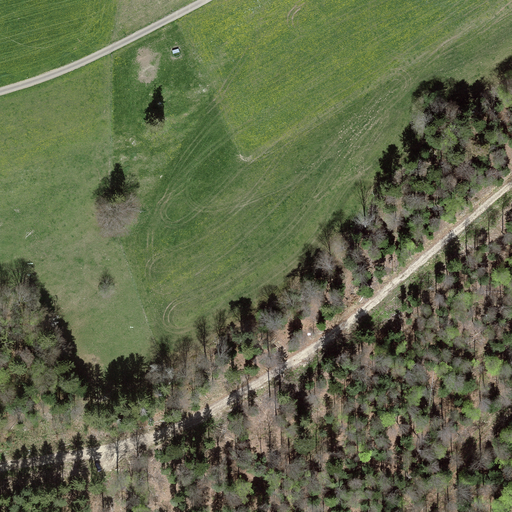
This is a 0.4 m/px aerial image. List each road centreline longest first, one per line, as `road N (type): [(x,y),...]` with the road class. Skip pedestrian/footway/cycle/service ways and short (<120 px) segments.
road 1 (track): [(0,468),(111,448),(212,410),(320,342),(511,187)]
road 2 (track): [(0,93),(205,0)]
road 3 (track): [(421,511),(471,444),(511,406)]
